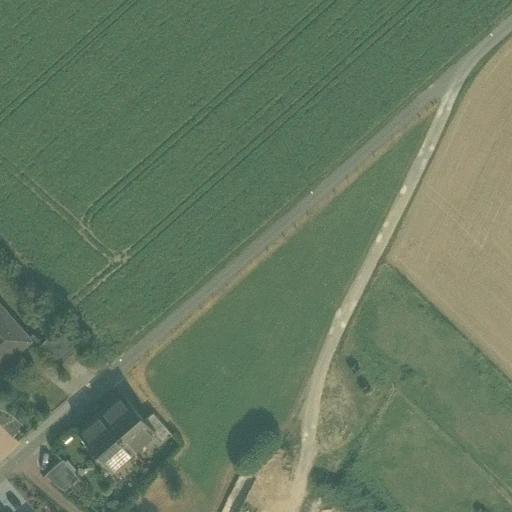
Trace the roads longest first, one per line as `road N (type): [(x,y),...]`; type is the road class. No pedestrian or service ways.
road 1 (unclassified): [(114,370),(511,18)]
road 2 (unknown): [(449,74),(284,444)]
road 3 (residential): [(0,474),(114,370)]
